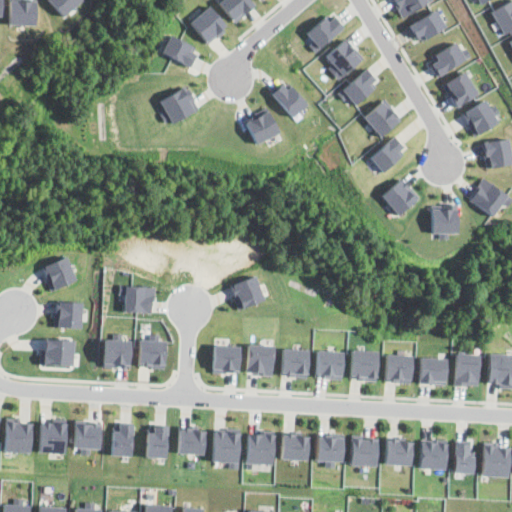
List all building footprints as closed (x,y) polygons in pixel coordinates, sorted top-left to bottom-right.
[(8,0),(8,24),(35,24),(35,0),(8,0)] [(46,0),(62,17),(80,0),(46,0)] [(219,0),(217,2),(235,22),(254,4),(250,0),(219,0)] [(394,0),(396,3),(394,5),(402,17),(428,0),(394,0)] [(511,0),(507,0),(489,11),(502,34),(511,28),(511,0)] [(188,21),(207,43),(216,35),(218,36),(225,31),(222,27),(225,24),(208,4),(188,21)] [(407,26),(414,38),(418,35),(421,40),(445,27),(435,9),(407,26)] [(305,33),(327,14),(330,18),(334,15),(343,26),(313,52),(308,45),(313,41),(305,33)] [(169,33),(161,51),(190,65),(196,53),(192,52),(195,46),(169,33)] [(344,38),(324,55),(331,63),(326,67),(336,79),(362,57),(344,38)] [(429,63),(436,75),(470,56),(466,48),(460,51),(455,41),(430,55),(433,61),(429,63)] [(365,67),(335,93),(341,100),(346,96),(353,104),(374,86),(370,81),(374,78),(365,67)] [(441,84),(456,107),(477,93),(463,71),(441,84)] [(269,92),(291,116),(306,103),(288,83),(284,86),(281,82),(269,92)] [(158,100),(164,111),(159,114),(164,122),(168,120),(170,123),(198,108),(185,85),(158,100)] [(383,97),(362,116),(379,136),(399,119),(391,109),(392,108),(383,97)] [(461,112),(468,123),(467,124),(474,135),(497,121),(494,116),(499,112),(494,103),(489,107),(484,99),(461,112)] [(244,121),(255,144),(278,132),(266,107),(249,115),(250,118),(244,121)] [(393,134),(368,157),(382,171),(402,153),(398,149),(402,146),(393,134)] [(482,141),(485,168),(511,163),(508,137),(482,141)] [(468,199),(490,216),(501,202),(507,206),(511,199),(511,197),(482,176),(474,187),(476,189),(468,199)] [(400,177),(379,195),(397,215),(418,197),(400,177)] [(430,204),(430,232),(437,232),(438,239),(447,239),(447,233),(455,232),(455,203),(430,204)] [(40,266),(49,290),(75,279),(64,255),(40,266)] [(229,284),(238,309),(263,299),(253,274),(229,284)] [(123,284),(123,311),(150,311),(150,297),(154,297),(154,286),(123,284)] [(52,326),(80,327),(82,301),(54,300),(52,326)] [(105,337),(103,366),(128,368),(130,340),(121,339),(121,332),(110,332),(110,337),(105,337)] [(139,338),(137,366),(164,367),(165,339),(158,339),(158,334),(148,333),(148,338),(139,338)] [(44,338),(74,340),(73,364),(40,363),(41,350),(44,350),(44,338)] [(255,344),(273,346),(272,370),(258,369),(258,371),(246,371),(247,355),(246,355),(246,352),(247,352),(246,347),(247,347),(247,344),(249,344),(249,343),(255,343),(255,344)] [(213,344),(212,372),(225,373),(225,371),(237,372),(239,345),(213,344)] [(306,377),(292,376),(293,375),(280,374),(281,348),(307,349),(306,377)] [(340,379),(327,378),(327,377),(314,376),(314,373),(315,373),(316,349),(342,351),(340,379)] [(376,350),(375,381),(361,380),(362,378),(349,377),(349,374),(350,374),(351,349),(376,350)] [(479,370),(479,375),(477,375),(476,384),(466,383),(466,385),(453,385),(455,352),(478,354),(477,370),(479,370)] [(511,353),(511,371),(511,388),(498,387),(498,383),(496,382),(496,383),(486,382),(487,352),(511,353)] [(409,382),(396,382),(396,380),(383,380),(385,353),(411,355),(409,382)] [(446,358),(444,384),(418,382),(420,356),(446,358)] [(4,416),(3,451),(31,452),(32,421),(18,421),(18,417),(4,416)] [(40,421),(39,452),(64,453),(65,419),(51,418),(50,423),(40,421)] [(74,418),(73,446),(80,446),(80,454),(90,455),(90,447),(99,448),(100,423),(89,422),(89,419),(74,418)] [(112,427),(111,455),(130,456),(132,422),(118,421),(118,427),(112,427)] [(147,428),(145,456),(165,457),(167,424),(152,423),(152,428),(147,428)] [(178,426),(176,453),(202,454),(203,427),(178,426)] [(239,428),(237,468),(228,468),(229,461),(211,461),(213,428),(224,429),(224,427),(239,428)] [(273,431),(272,464),(246,462),(247,433),(259,434),(260,430),(273,431)] [(300,431),(300,435),(308,435),(306,459),(288,458),(288,459),(281,458),(282,431),(294,432),(295,431),(300,431)] [(342,433),(341,461),(334,461),(333,467),(325,466),(325,460),(315,459),(317,436),(316,436),(316,433),(329,434),(329,432),(342,433)] [(377,437),(377,444),(376,444),(375,465),(358,465),(358,466),(355,466),(355,464),(350,464),(351,440),(350,440),(351,434),(364,434),(364,436),(377,437)] [(411,438),(410,441),(412,441),(410,465),(384,463),(386,437),(411,438)] [(446,439),(445,468),(419,467),(420,439),(432,440),(432,438),(446,439)] [(468,440),(468,451),(474,451),(473,472),(453,471),(454,453),(455,439),(468,440)] [(507,476),(496,476),(496,477),(493,477),(493,475),(482,475),(483,447),(482,446),(483,441),(498,442),(498,446),(509,447),(507,476)] [(3,502),(2,511),(29,511),(30,504),(3,502)]
